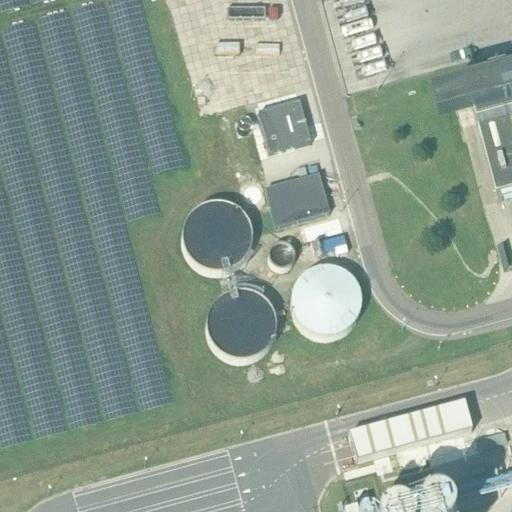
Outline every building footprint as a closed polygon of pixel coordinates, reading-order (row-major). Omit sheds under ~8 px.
[(501,67),(476,73),(480,87),(504,81),(501,67)] [(511,82),(468,93),(471,104),(436,113),(443,139),(478,130),(498,205),(511,200),(511,82)] [(298,105),(257,117),(268,159),(310,147),(298,105)] [(326,217),(316,178),(262,193),(272,231),(326,217)] [(267,239),(274,253),(292,244),(284,229),(267,239)] [(286,309),(287,319),(292,329),(298,336),(307,342),(316,345),(327,345),(337,343),(345,337),(352,330),(357,321),(358,310),(357,300),(353,291),(346,283),(338,277),(328,274),(318,274),(308,277),(299,282),(292,290),(288,299),(286,309)] [(355,465),(470,434),(463,407),(348,438),(355,465)] [(420,449),(403,454),(407,468),(459,454),(456,445),(422,454),(420,449)]
